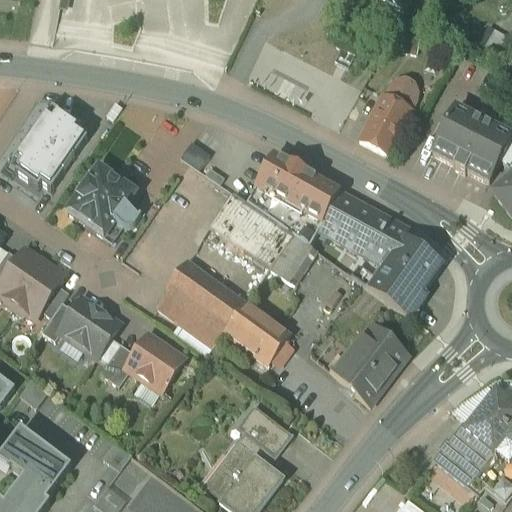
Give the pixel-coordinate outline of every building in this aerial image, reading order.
[(375,0),(404,17),(414,0),(375,0)] [(397,88),(391,93),(386,103),(383,102),(360,146),(391,163),(414,118),(411,117),(416,107),(417,98),(414,91),(405,86),(397,88)] [(50,113),(11,167),(46,192),(84,138),(50,113)] [(511,143),(456,114),(433,160),(455,171),(454,174),(466,180),(467,177),(490,189),(500,169),(511,145),(511,143)] [(511,145),(500,169),(506,172),(505,172),(511,179),(511,182),(493,198),(511,221),(511,145)] [(211,161),(192,148),(184,159),(203,172),(211,161)] [(340,198),(274,161),(247,210),(294,242),(310,253),(320,236),(340,198)] [(135,200),(99,175),(68,219),(110,248),(120,233),(125,227),(119,223),(126,214),(135,200)] [(410,236),(340,198),(320,236),(381,269),(380,271),(385,274),(407,244),(410,236)] [(247,210),(234,201),(211,234),(244,256),(244,257),(270,274),(271,275),(294,242),(247,210)] [(139,223),(126,214),(119,223),(125,227),(120,233),(124,235),(128,235),(132,234),(135,231),(141,222),(140,221),(139,223)] [(0,249),(4,243),(0,240),(0,271),(8,259),(0,253),(0,249)] [(271,275),(271,276),(290,289),(296,290),(318,259),(310,253),(294,242),(271,275)] [(385,274),(377,286),(359,273),(352,284),(410,325),(427,301),(422,298),(438,276),(436,265),(407,244),(385,274)] [(1,290),(0,292),(0,299),(4,303),(6,310),(14,316),(43,273),(47,276),(51,276),(24,257),(19,265),(18,267),(2,290),(1,290)] [(0,271),(0,288),(2,290),(19,265),(9,258),(0,271)] [(246,310),(187,268),(166,298),(168,300),(224,339),(246,310)] [(47,276),(43,273),(14,316),(22,321),(30,320),(37,325),(42,318),(59,293),(65,285),(51,276),(47,276)] [(59,293),(42,318),(52,325),(63,310),(70,300),(59,293)] [(224,339),(168,300),(158,314),(213,353),(224,339)] [(120,332),(83,307),(75,318),(61,339),(61,340),(98,365),(120,332)] [(52,325),(42,339),(55,348),(61,340),(60,339),(75,318),(63,310),(52,325)] [(291,343),(246,310),(224,339),(270,372),(291,343)] [(410,355),(374,325),(333,374),(369,405),(410,355)] [(185,367),(149,342),(136,361),(126,375),(130,378),(162,400),(185,367)] [(121,351),(101,381),(120,394),(130,378),(126,375),(136,361),(121,351)] [(0,415),(14,396),(0,385),(0,415)] [(47,398),(32,387),(21,402),(36,414),(47,398)] [(511,406),(496,394),(465,433),(463,435),(495,460),(511,438),(511,406)] [(293,442),(255,413),(245,426),(261,439),(254,447),(276,464),(293,442)] [(511,438),(495,460),(463,435),(465,433),(463,432),(450,447),(449,446),(446,447),(441,453),(441,456),(443,457),(435,466),(480,501),(485,494),(507,511),(511,504),(511,438)] [(46,507),(71,475),(21,436),(0,464),(0,469),(11,477),(11,476),(24,485),(4,511),(1,508),(0,508),(0,511),(49,511),(51,511),(46,507)] [(245,440),(217,476),(225,481),(212,498),(230,511),(254,511),(267,495),(258,488),(276,464),(254,447),(245,440)] [(130,462),(113,450),(101,465),(118,478),(130,462)]
